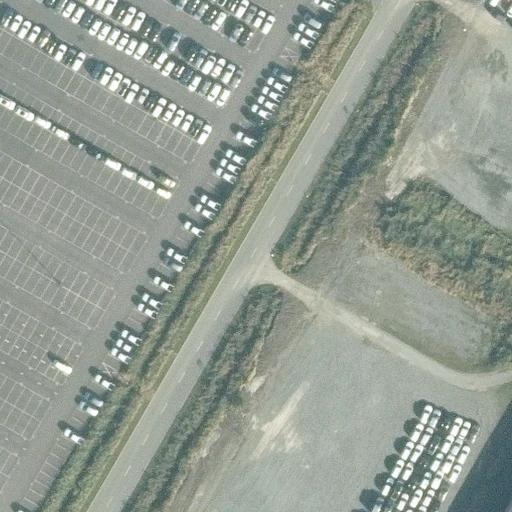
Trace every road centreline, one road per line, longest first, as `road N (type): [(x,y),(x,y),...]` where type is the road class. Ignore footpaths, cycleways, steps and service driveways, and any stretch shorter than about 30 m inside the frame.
road 1 (residential): [(102,511),(400,0)]
road 2 (track): [(247,262),(453,379),(478,383),(511,372)]
